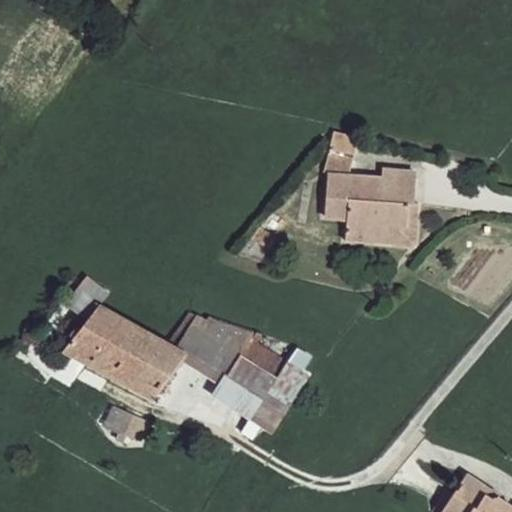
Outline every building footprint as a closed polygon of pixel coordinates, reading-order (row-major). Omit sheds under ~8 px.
[(363,184),(364,179),(326,176),(323,215),(346,217),(344,228),(366,230),(366,224),(388,226),(405,227),(408,202),(412,202),(414,172),(380,170),(380,179),(379,186),(363,184)] [(387,242),(388,226),(366,224),(366,230),(344,228),(344,239),(387,242)] [(185,352),(167,343),(100,304),(109,292),(87,276),(64,302),(87,320),(63,349),(152,398),(182,358),(185,352)] [(189,313),(167,343),(185,352),(182,358),(219,383),(212,394),(273,432),(308,374),(305,371),(313,357),(296,347),(286,362),(276,377),(240,354),(252,340),(257,344),(262,332),(211,316),(209,320),(189,313)] [(286,362),(257,344),(252,340),(240,354),(276,377),(286,362)] [(117,408),(107,426),(142,442),(150,424),(117,408)] [(484,495),(489,488),(465,473),(441,510),(444,511),(511,511),(511,506),(497,496),(495,495),(489,498),(484,495)] [(499,494),(489,488),(484,495),(489,498),(495,495),(497,496),(499,494)]
